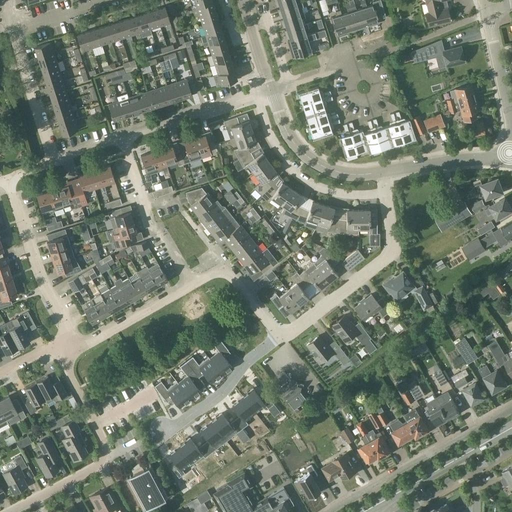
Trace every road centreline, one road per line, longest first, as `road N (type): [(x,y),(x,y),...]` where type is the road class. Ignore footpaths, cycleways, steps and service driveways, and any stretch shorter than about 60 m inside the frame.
road 1 (residential): [(13,511),(102,461),(104,443),(68,375),(67,349)]
road 2 (residential): [(282,333),(388,252),(385,170)]
road 3 (residential): [(511,409),(334,511)]
road 4 (residential): [(67,349),(7,179)]
road 5 (residential): [(192,284),(161,229),(149,224),(120,136)]
road 6 (tertiary): [(366,511),(511,428)]
road 7 (residential): [(166,437),(284,348),(282,333)]
road 8 (residential): [(385,170),(355,174),(304,155),(283,127),(271,89)]
road 9 (residential): [(120,136),(271,89)]
road 10 (residential): [(67,349),(86,346),(192,284)]
road 11 (residential): [(54,162),(11,32)]
road 12 (residential): [(511,144),(484,10)]
road 13 (residential): [(511,153),(385,170)]
road 14 (residential): [(402,511),(511,449)]
road 15 (residential): [(192,284),(229,273),(282,333)]
